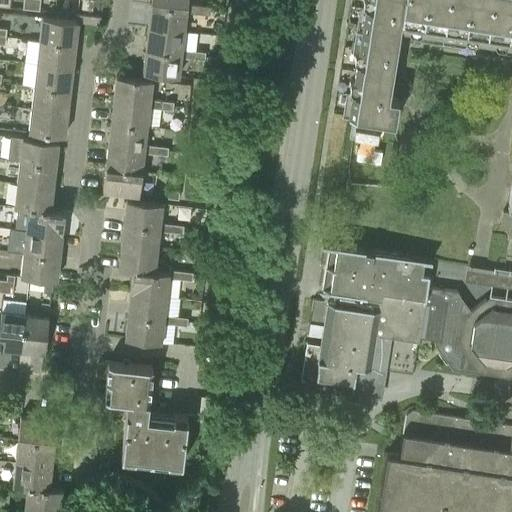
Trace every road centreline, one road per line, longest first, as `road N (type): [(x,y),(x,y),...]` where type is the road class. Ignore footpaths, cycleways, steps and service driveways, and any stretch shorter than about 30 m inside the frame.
road 1 (tertiary): [(246,511),(321,0)]
road 2 (residential): [(80,385),(96,214),(81,183),(94,54),(114,32),(117,0)]
road 3 (residential): [(84,511),(88,482),(76,456),(80,385)]
